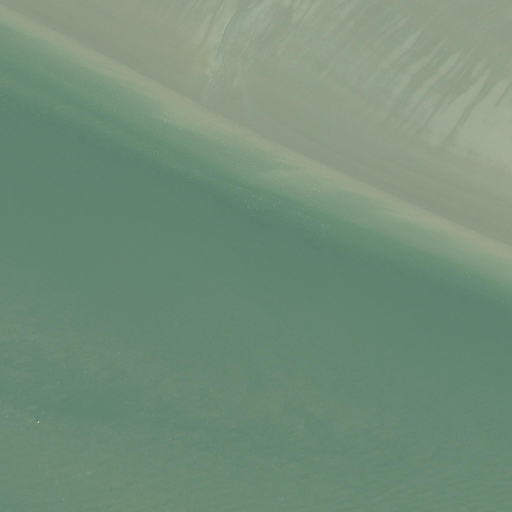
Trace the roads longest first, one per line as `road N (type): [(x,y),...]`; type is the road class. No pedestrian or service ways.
road 1 (trunk): [(316,0),(302,511)]
road 2 (trunk): [(319,511),(333,0)]
